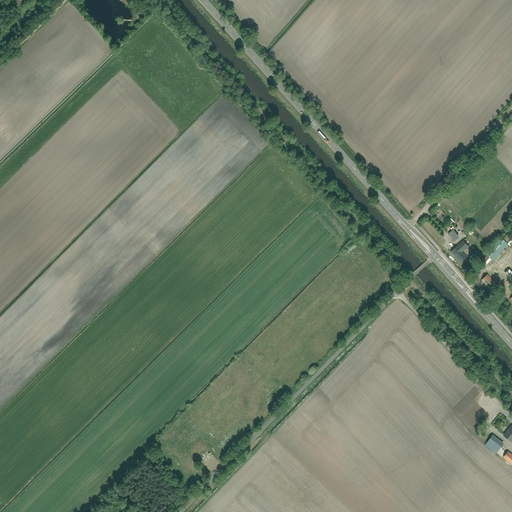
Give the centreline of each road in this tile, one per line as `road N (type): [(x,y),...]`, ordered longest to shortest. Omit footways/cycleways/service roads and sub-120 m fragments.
road 1 (tertiary): [(432,254),(202,0)]
road 2 (unclassified): [(180,511),(409,275)]
